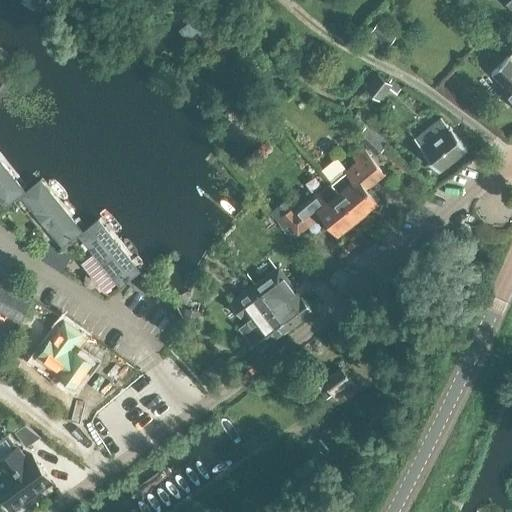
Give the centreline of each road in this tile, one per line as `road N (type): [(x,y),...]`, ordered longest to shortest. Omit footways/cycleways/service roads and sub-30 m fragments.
road 1 (residential): [(196,413),(490,175),(511,171)]
road 2 (tertiary): [(392,511),(511,267)]
road 3 (residential): [(196,413),(102,307),(0,241)]
road 4 (residential): [(52,511),(196,413)]
